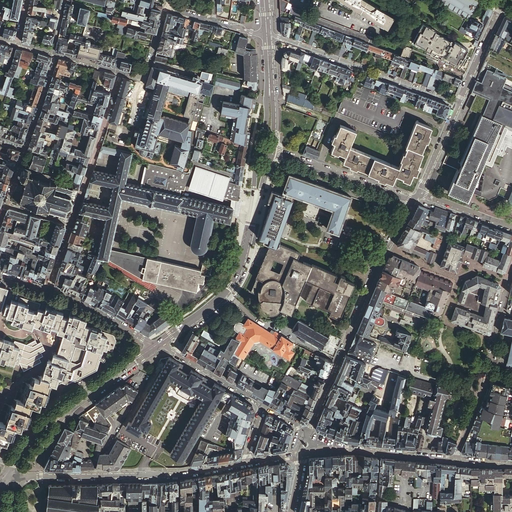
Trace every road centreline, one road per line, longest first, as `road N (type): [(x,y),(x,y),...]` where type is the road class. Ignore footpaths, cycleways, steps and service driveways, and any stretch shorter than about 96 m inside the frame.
road 1 (residential): [(413,200),(306,430)]
road 2 (tertiary): [(23,476),(168,474),(243,463)]
road 3 (residential): [(458,104),(266,33)]
road 4 (tertiary): [(255,193),(229,285),(158,344)]
road 5 (residential): [(71,224),(119,73)]
road 6 (residential): [(413,200),(271,151)]
road 7 (residential): [(263,405),(158,344)]
road 8 (residential): [(155,346),(47,291)]
